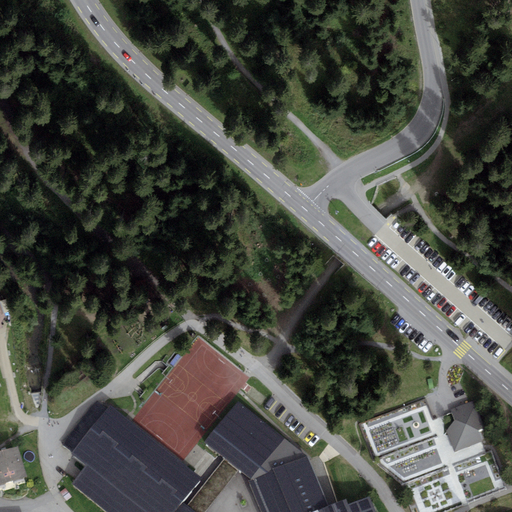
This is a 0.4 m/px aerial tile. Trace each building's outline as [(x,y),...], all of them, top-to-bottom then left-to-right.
[(427,402),(367,420),(386,486),(443,469),(433,436),(439,434),(436,426),(434,426),(427,402)] [(455,422),(446,433),(454,455),(482,445),(478,435),(483,433),(472,404),(451,412),(455,422)] [(330,511),(308,464),(239,406),(203,450),(222,465),(236,476),(251,488),(248,490),(257,511),(371,511),(369,506),(356,511),(345,511),(330,511)] [(111,412),(71,462),(85,473),(71,489),(99,511),(188,511),(184,508),(203,485),(111,412)] [(0,458),(0,487),(20,483),(12,455),(0,458)] [(207,511),(236,476),(222,465),(187,509),(189,511),(207,511)] [(65,490),(60,494),(67,503),(72,499),(65,490)]
